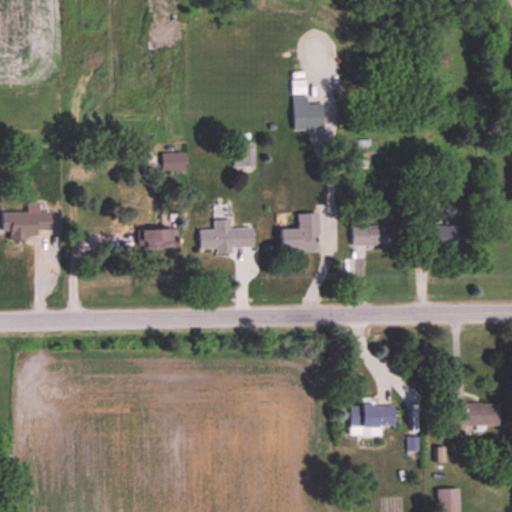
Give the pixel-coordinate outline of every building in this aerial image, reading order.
[(316,107),(308,107),(308,90),(298,90),(298,134),(316,133),(316,107)] [(233,167),(253,167),(253,144),(233,144),(233,167)] [(343,170),(360,170),(360,152),(343,152),(343,170)] [(160,172),(184,172),(184,154),(160,154),(160,172)] [(0,213),(0,233),(8,233),(8,242),(35,241),(35,233),(49,233),(49,213),(0,213)] [(317,215),(296,215),(296,230),(278,230),(278,251),(316,252),(317,215)] [(228,229),(228,220),(212,221),(212,230),(198,231),(198,250),(214,249),(214,252),(252,251),(251,228),(228,229)] [(351,226),(351,247),(396,247),(396,226),(351,226)] [(463,246),(463,227),(427,227),(427,246),(463,246)] [(170,247),(170,231),(148,231),(148,247),(170,247)] [(447,428),(497,428),(497,405),(447,405),(447,428)] [(348,436),(379,436),(379,427),(393,427),(393,407),(348,407),(348,436)] [(435,511),(457,511),(458,490),(436,490),(435,511)]
